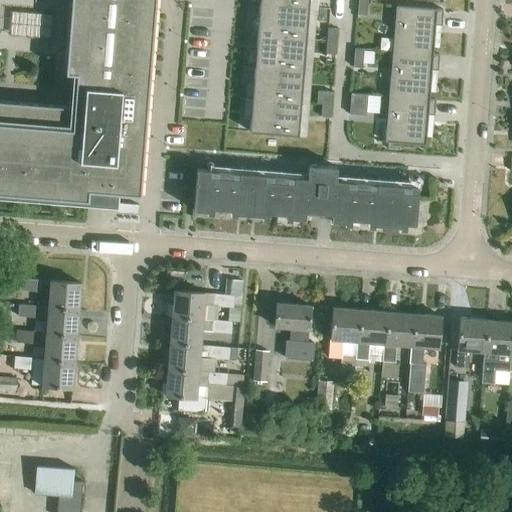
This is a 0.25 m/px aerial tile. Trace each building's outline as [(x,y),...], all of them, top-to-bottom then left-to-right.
[(70,0),(65,73),(75,74),(73,107),(0,101),(0,193),(108,202),(109,192),(139,195),(154,0),(70,0)] [(254,0),(260,0),(259,5),(308,9),(316,10),(316,0),(254,0)] [(366,16),(367,0),(357,0),(356,15),(366,16)] [(259,5),(257,37),(306,41),(308,9),(259,5)] [(398,6),(394,52),(435,55),(437,25),(443,25),(445,10),(398,6)] [(336,30),(329,29),(327,29),(326,41),(335,42),(336,30)] [(257,37),(254,68),(303,72),(306,41),(257,37)] [(334,55),(335,42),(326,41),(325,54),(334,55)] [(361,68),(363,49),(354,49),(353,67),(361,68)] [(394,52),(390,97),(431,100),(433,70),(440,71),(441,56),(435,55),(394,52)] [(300,104),(303,72),(254,68),(252,99),(300,104)] [(330,105),(331,92),(317,91),(316,104),(321,104),(330,105)] [(366,116),(368,95),(350,94),(349,114),(366,116)] [(431,100),(390,97),(387,142),(427,145),(430,115),(436,116),(438,101),(431,100)] [(252,99),(249,131),(298,135),(300,104),(252,99)] [(329,118),(330,105),(321,104),(320,117),(329,118)] [(196,169),(193,210),(206,211),(206,208),(236,211),(235,214),(261,216),(261,213),(291,216),(290,219),(304,220),(305,212),(331,215),(330,222),(344,223),(344,220),(373,223),(373,226),(398,228),(399,225),(414,226),(417,189),(409,188),(408,194),(401,194),(402,187),(376,185),(376,192),(369,191),(369,185),(354,183),(353,190),(346,189),(347,183),(334,181),(336,168),(307,166),(306,179),(293,178),(293,184),(286,184),(287,177),(271,176),(270,182),(264,182),(264,175),(238,173),(238,180),(231,179),(232,173),(216,171),(216,178),(209,177),(209,171),(196,169)] [(117,204),(117,213),(137,214),(137,205),(117,204)] [(40,292),(41,280),(21,278),(20,290),(40,292)] [(78,310),(80,283),(50,281),(48,307),(78,310)] [(174,290),(172,317),(202,320),(202,319),(203,307),(203,305),(232,308),(233,302),(241,302),(243,282),(226,281),(225,295),(174,290)] [(310,306),(276,303),(274,326),(291,327),(290,340),(285,340),(283,357),(311,360),(313,342),(307,342),(308,329),(309,329),(310,306)] [(48,307),(18,304),(17,316),(47,319),(46,333),(76,336),(78,310),(48,307)] [(357,341),(360,310),(332,308),(328,357),(341,358),(342,340),(357,341)] [(357,341),(355,359),(368,360),(369,342),(384,344),(387,312),(360,310),(357,341)] [(384,344),(382,361),(395,362),(397,345),(411,346),(414,314),(387,312),(384,344)] [(437,366),(441,317),(414,314),(411,346),(409,364),(437,366)] [(172,317),(170,344),(200,346),(200,345),(201,331),(231,334),(231,322),(224,321),(202,319),(202,320),(172,317)] [(484,352),(487,320),(459,318),(455,367),(468,368),(469,351),(484,352)] [(484,352),(482,370),(481,384),(494,385),(495,372),(509,373),(509,372),(511,354),(511,342),(511,322),(487,320),(484,352)] [(15,343),(35,345),(36,332),(16,331),(15,343)] [(44,360),(74,362),(76,336),(46,333),(44,359),(44,360)] [(170,344),(167,370),(198,372),(198,371),(199,358),(229,360),(230,348),(200,345),(200,346),(170,344)] [(253,381),(266,382),(268,352),(255,351),(253,381)] [(44,360),(44,359),(14,357),(13,369),(43,371),(42,386),(72,389),(74,362),(44,360)] [(198,372),(167,370),(165,396),(179,397),(177,410),(204,412),(206,398),(195,397),(196,386),(207,387),(207,384),(226,386),(227,374),(198,371),(198,372)] [(0,392),(16,393),(17,379),(0,377),(0,392)] [(315,410),(331,411),(333,383),(317,381),(315,410)] [(230,402),(232,388),(209,385),(207,400),(230,402)] [(230,402),(228,427),(240,428),(244,387),(232,386),(232,388),(230,402)] [(466,395),(446,394),(444,421),(464,422),(466,395)] [(245,401),(244,413),(255,413),(255,406),(251,401),(245,401)] [(437,418),(438,407),(422,405),(421,416),(437,418)] [(480,432),(478,454),(502,456),(504,434),(480,432)] [(80,511),(83,482),(73,481),(74,469),(37,466),(35,494),(59,496),(57,511),(80,511)]
